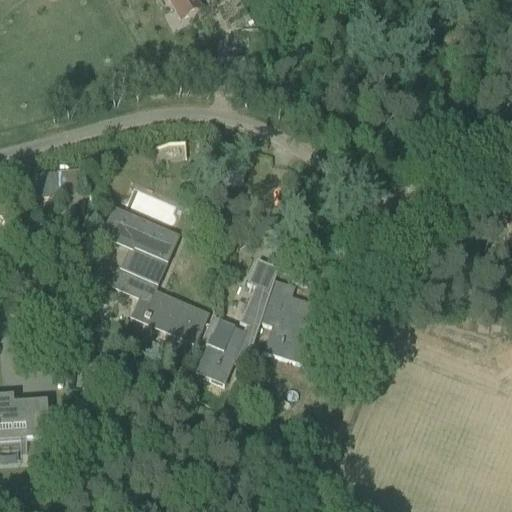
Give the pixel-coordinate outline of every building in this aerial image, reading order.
[(166,0),(180,24),(201,12),(194,0),(166,0)] [(55,175),(58,199),(81,197),(79,173),(55,175)] [(230,173),(212,173),(212,190),(230,190),(230,173)] [(152,297),(167,265),(166,265),(165,266),(154,260),(165,237),(126,220),(114,247),(114,246),(113,247),(130,255),(121,273),(119,272),(111,288),(141,302),(133,318),(143,323),(142,324),(147,326),(148,325),(195,347),(204,328),(198,326),(201,319),(152,297)] [(207,350),(196,377),(223,389),(233,367),(244,372),(278,273),(257,264),(247,288),(256,293),(241,328),(247,331),(244,339),(232,333),(233,331),(210,322),(200,347),(207,350)] [(263,355),(274,359),(293,365),(297,352),(316,358),(327,328),(314,323),(318,311),(284,300),(280,311),(272,309),(265,327),(272,330),(263,355)] [(48,438),(46,410),(45,406),(13,408),(12,401),(0,401),(0,445),(44,443),(48,442),(48,438)]
